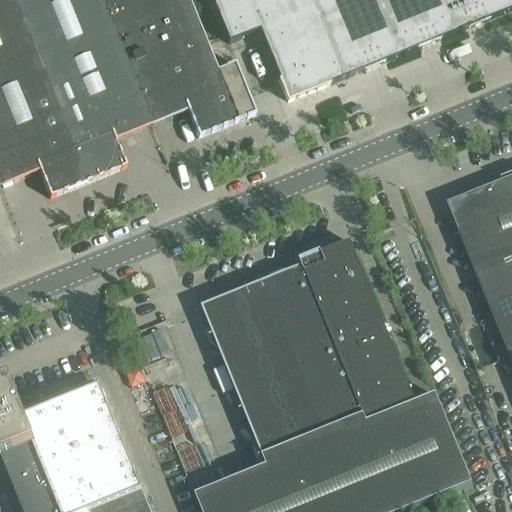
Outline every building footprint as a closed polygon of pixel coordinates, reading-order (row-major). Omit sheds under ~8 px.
[(0,0),(0,183),(36,168),(42,184),(49,201),(87,186),(13,0),(0,0)] [(125,171),(112,137),(149,122),(98,0),(13,0),(87,186),(125,171)] [(185,108),(198,141),(255,118),(234,67),(217,74),(186,0),(98,0),(149,122),(185,108)] [(209,0),(228,47),(259,34),(287,104),(399,59),(375,0),(209,0)] [(375,0),(399,59),(455,36),(440,0),(375,0)] [(511,12),(511,0),(440,0),(455,36),(511,12)] [(511,180),(447,207),(479,285),(511,272),(511,180)] [(202,311),(268,472),(195,501),(199,511),(420,511),(472,491),(435,400),(416,408),(351,246),(301,266),(303,270),(202,311)] [(511,272),(479,285),(510,362),(511,360),(511,272)] [(150,511),(101,389),(26,419),(12,384),(0,389),(0,462),(2,462),(22,511),(150,511)]
